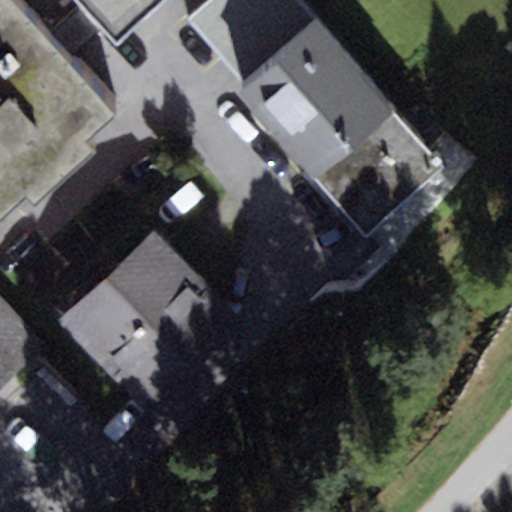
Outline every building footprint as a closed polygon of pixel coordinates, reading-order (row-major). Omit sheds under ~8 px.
[(24,0),(0,0),(0,217),(122,105),(24,0)] [(154,0),(84,0),(117,34),(154,0)] [(448,158),(317,8),(238,76),(368,227),(448,158)] [(229,299),(153,218),(54,310),(129,391),(229,299)] [(0,387),(50,342),(0,287),(0,387)]
